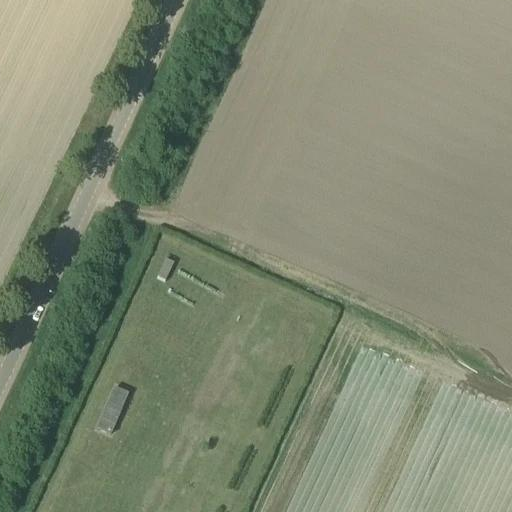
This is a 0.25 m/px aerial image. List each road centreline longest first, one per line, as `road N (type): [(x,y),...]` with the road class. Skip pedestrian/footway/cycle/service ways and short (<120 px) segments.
road 1 (track): [(511,401),(435,366),(368,318),(84,190)]
road 2 (unclassified): [(0,374),(173,0)]
